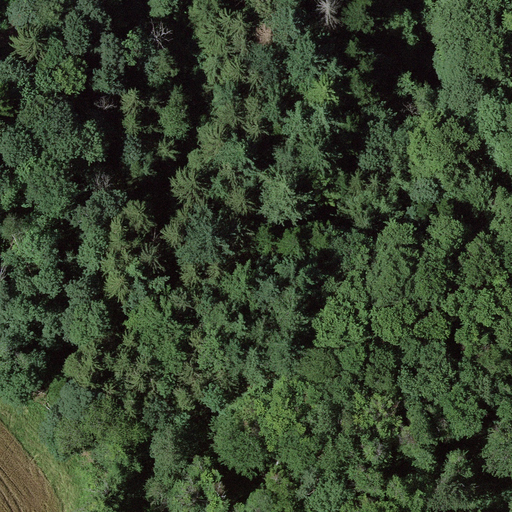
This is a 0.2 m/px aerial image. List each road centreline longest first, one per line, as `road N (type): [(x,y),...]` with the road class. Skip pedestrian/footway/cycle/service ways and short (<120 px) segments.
road 1 (track): [(18,416),(76,488),(354,423),(511,359)]
road 2 (track): [(511,235),(306,301)]
